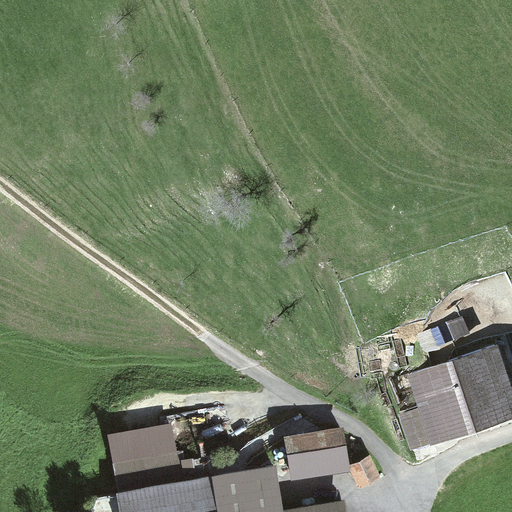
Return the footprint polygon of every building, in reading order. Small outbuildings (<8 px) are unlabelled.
[(469,335),(462,316),(416,334),(424,353),(469,335)] [(417,406),(429,444),(430,447),(511,418),(511,388),(497,345),(406,376),(417,406)] [(410,451),(429,444),(417,406),(397,413),(410,451)] [(117,491),(182,479),(172,422),(107,434),(117,491)] [(350,466),(344,427),(284,436),(291,481),(351,472),(350,466)] [(359,488),(381,477),(370,455),(350,466),(351,472),(359,488)] [(275,464),(116,493),(119,511),(346,511),(344,499),(284,510),(275,464)]
